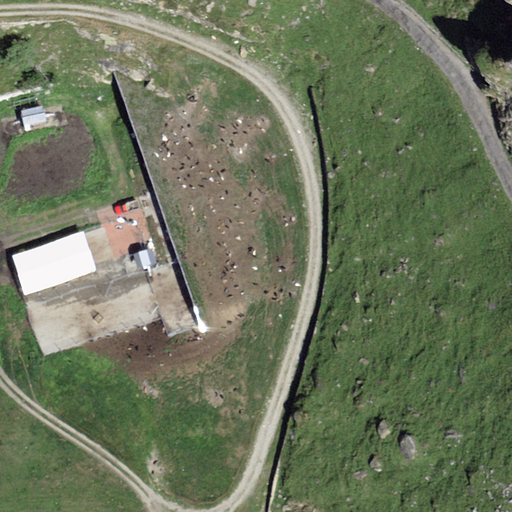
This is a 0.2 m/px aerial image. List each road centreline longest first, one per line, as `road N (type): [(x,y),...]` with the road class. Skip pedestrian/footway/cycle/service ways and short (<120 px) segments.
road 1 (track): [(0,11),(91,11),(181,38),(277,84),(303,139),(315,284),(251,489),(227,511)]
road 2 (track): [(181,511),(0,376)]
